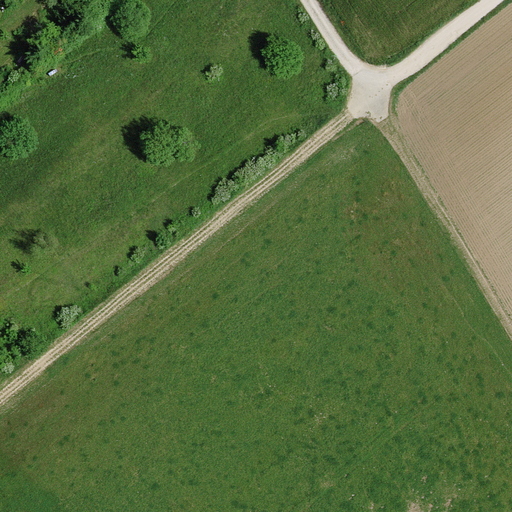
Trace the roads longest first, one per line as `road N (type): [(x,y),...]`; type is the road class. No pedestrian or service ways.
road 1 (track): [(0,391),(493,0)]
road 2 (track): [(511,336),(382,119)]
road 3 (track): [(311,0),(382,119)]
